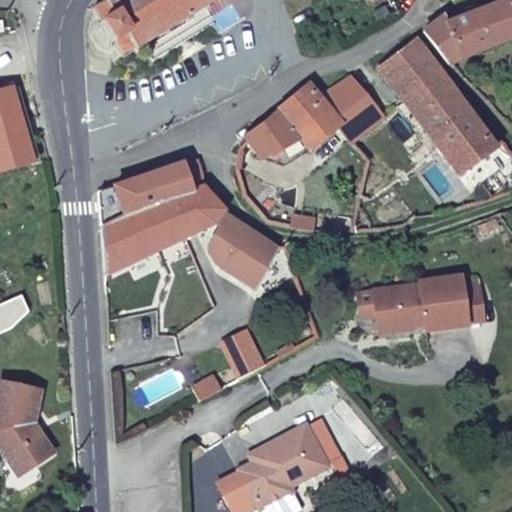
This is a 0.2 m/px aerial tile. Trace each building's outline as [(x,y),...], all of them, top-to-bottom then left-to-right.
[(103,0),(95,6),(97,10),(106,26),(117,45),(130,38),(134,47),(208,0),(217,0),(219,3),(225,0),(103,0)] [(448,11),(425,27),(452,63),(461,59),(511,40),(511,0),(503,0),(468,13),(453,19),(448,11)] [(418,38),(381,66),(438,151),(459,176),(497,145),(418,38)] [(350,81),(323,95),(310,80),(243,143),(242,147),(255,153),(262,162),(294,142),(306,157),(343,133),(351,143),(385,117),(356,78),(350,81)] [(13,87),(0,90),(0,173),(35,166),(13,87)] [(185,158),(120,180),(121,194),(101,200),(102,224),(194,186),(185,158)] [(302,228),(330,230),(334,217),(313,212),(315,205),(274,167),(247,193),(271,222),(302,228)] [(120,180),(101,187),(101,200),(121,194),(120,180)] [(102,224),(104,272),(122,266),(185,239),(190,237),(191,235),(221,219),(228,208),(221,200),(204,182),(194,186),(102,224)] [(273,241),(230,210),(212,248),(234,279),(252,287),(273,241)] [(424,334),(468,328),(461,278),(418,283),(416,283),(417,287),(406,288),(370,293),(373,319),(386,318),(389,334),(411,331),(413,327),(423,326),(424,334)] [(375,336),(389,334),(386,318),(373,319),(375,336)] [(221,343),(240,379),(251,373),(264,367),(245,331),(221,343)] [(196,386),(203,398),(223,388),(217,375),(196,386)] [(0,378),(0,453),(11,472),(26,464),(33,467),(51,456),(40,434),(33,437),(26,427),(37,386),(0,378)] [(240,480),(218,492),(228,511),(300,511),(294,498),(331,479),(308,435),(267,456),(269,462),(254,470),(239,478),(240,480)] [(251,464),(254,470),(269,462),(267,456),(251,464)]
